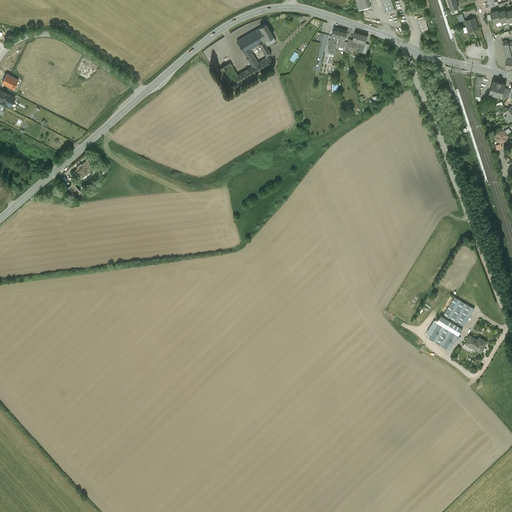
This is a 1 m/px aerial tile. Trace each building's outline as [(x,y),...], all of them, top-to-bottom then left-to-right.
[(369,6),(367,0),(356,0),(359,9),(369,6)] [(392,0),(381,0),(386,12),(395,9),(392,0)] [(456,0),(447,0),(448,1),(450,6),(451,9),(458,6),(456,0)] [(499,12),(498,12),(501,19),(501,21),(508,19),(506,11),(505,9),(499,12)] [(498,10),(491,12),(494,22),(501,19),(498,12),(499,12),(498,10)] [(424,15),(419,17),(423,29),(428,27),(424,15)] [(475,16),(465,20),(467,25),(463,27),(465,32),(479,27),(475,16)] [(273,35),(265,23),(259,26),(260,27),(267,39),(270,37),(273,35)] [(267,39),(260,27),(256,29),(263,41),(267,39)] [(341,29),(334,27),(332,35),(337,37),(339,37),(341,29)] [(250,49),(258,44),(266,57),(269,56),(268,54),(271,53),(263,41),(256,29),(237,41),(252,65),(252,66),(258,62),(250,49)] [(348,31),(341,29),(339,37),(340,37),(346,39),(348,31)] [(368,35),(362,33),(359,41),(360,41),(364,42),(366,43),(368,35)] [(337,37),(332,35),(330,41),(329,40),(329,41),(330,41),(329,47),(334,49),(337,37)] [(507,38),(502,39),(507,56),(511,56),(511,54),(508,41),(507,38)] [(258,62),(252,66),(257,73),(274,63),(269,56),(266,57),(258,62)] [(238,74),(230,62),(220,69),(232,88),(242,82),(237,75),(238,74)] [(238,74),(237,75),(242,82),(257,73),(252,66),(238,74)] [(15,89),(20,78),(8,72),(2,82),(15,89)] [(477,75),(474,89),(475,89),(475,92),(476,92),(475,95),(480,96),(481,93),(480,93),(481,90),(480,90),(483,76),(477,75)] [(506,83),(493,79),(489,92),(502,96),(503,94),(505,86),(506,83)] [(511,88),(505,86),(503,94),(508,96),(509,93),(511,88)] [(17,95),(0,87),(0,100),(12,106),(17,95)] [(511,104),(508,108),(506,106),(501,110),(503,112),(505,110),(511,118),(511,104)] [(502,129),(496,134),(497,135),(495,136),(500,142),(501,141),(502,142),(508,138),(507,136),(508,135),(506,133),(507,133),(505,129),(503,130),(502,129)] [(76,166),(77,167),(72,172),(76,177),(78,175),(80,178),(92,168),(89,165),(91,163),(87,158),(81,163),(80,162),(76,166)] [(81,191),(73,182),(66,187),(74,197),(81,191)] [(474,307),(450,292),(439,312),(441,314),(462,326),(474,307)] [(462,326),(441,314),(437,320),(440,321),(459,333),(463,327),(462,326)] [(459,333),(440,321),(430,337),(449,348),(459,333)] [(487,340),(479,335),(478,338),(470,333),(465,341),(481,351),(487,340)]
